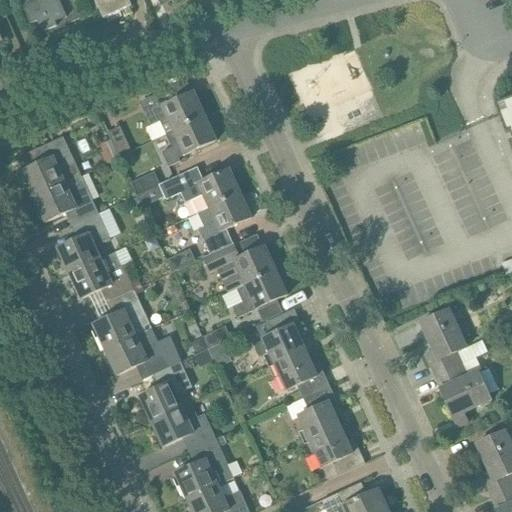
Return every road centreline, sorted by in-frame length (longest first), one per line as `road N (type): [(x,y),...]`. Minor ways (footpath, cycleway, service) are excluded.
road 1 (residential): [(452,511),(228,30)]
road 2 (residential): [(136,511),(0,219)]
road 3 (residential): [(0,91),(228,30)]
